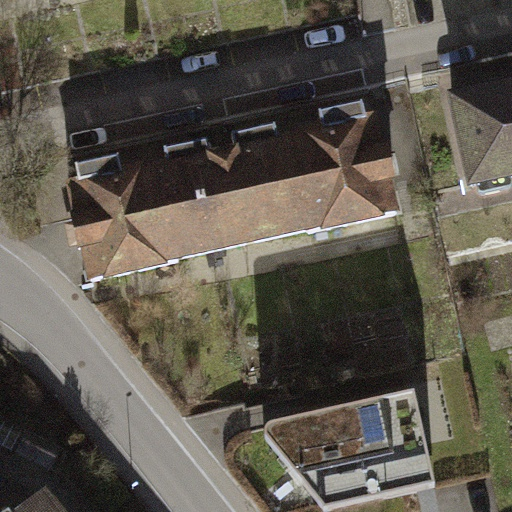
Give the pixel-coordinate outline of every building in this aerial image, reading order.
[(511,86),(488,92),(511,183),(511,86)] [(414,112),(87,183),(111,284),(437,211),(414,112)] [(454,409),(344,429),(363,511),(404,511),(473,498),(454,409)] [(0,511),(44,511),(47,509),(0,470),(0,511)] [(103,511),(93,498),(75,511),(103,511)]
